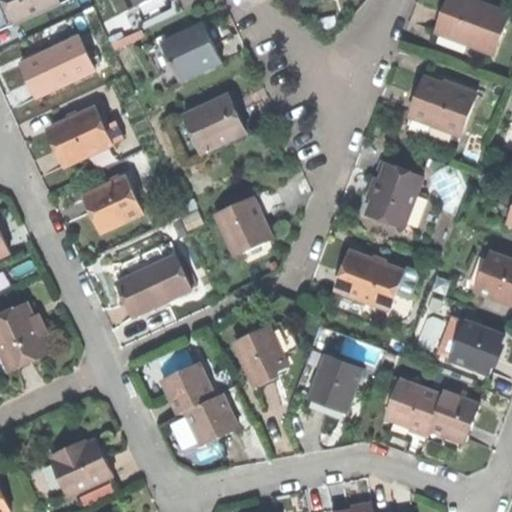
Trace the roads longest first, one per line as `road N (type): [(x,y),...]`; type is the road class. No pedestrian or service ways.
road 1 (residential): [(173,500),(216,481),(377,455),(492,502)]
road 2 (residential): [(110,367),(19,162)]
road 3 (residential): [(351,84),(297,265)]
road 4 (residential): [(173,500),(110,367)]
road 5 (residential): [(351,84),(259,0)]
road 6 (residential): [(110,367),(0,419)]
